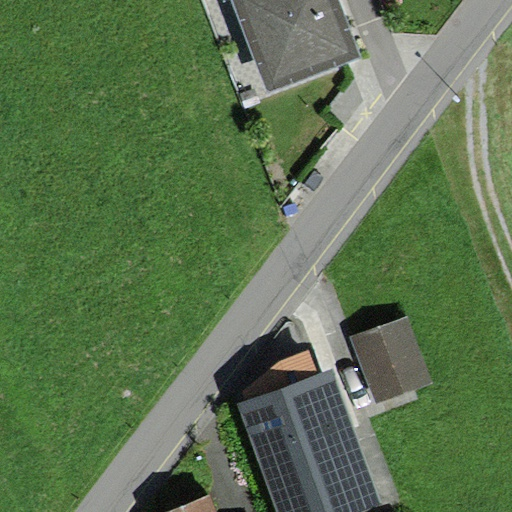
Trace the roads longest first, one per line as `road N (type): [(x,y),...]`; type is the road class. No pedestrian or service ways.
road 1 (residential): [(490,0),(100,511)]
road 2 (track): [(511,264),(479,178),(475,65),(465,32)]
